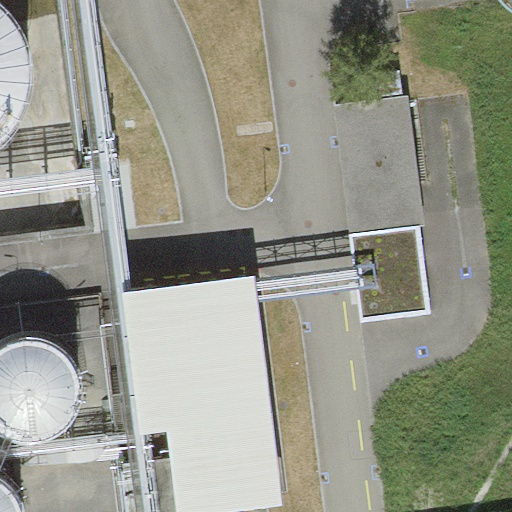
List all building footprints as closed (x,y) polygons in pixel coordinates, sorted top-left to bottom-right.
[(0,134),(8,127),(27,87),(25,48),(11,20),(0,10),(0,134)] [(337,100),(349,224),(409,218),(396,94),(337,100)] [(139,416),(174,414),(180,496),(283,489),(268,259),(129,268),(139,416)] [(0,429),(8,435),(24,438),(42,436),(58,428),(69,417),(79,393),(77,370),(68,354),(52,340),(22,335),(0,343),(0,429)] [(0,511),(24,511),(24,502),(16,485),(0,471),(0,511)]
